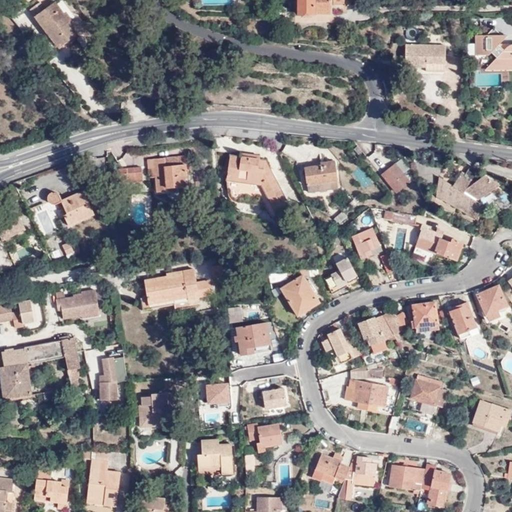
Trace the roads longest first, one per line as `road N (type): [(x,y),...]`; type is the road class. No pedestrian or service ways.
road 1 (residential): [(489,257),(460,282),(396,289),(333,309),(312,326),(301,356),(319,419),(333,434),(459,458),(472,485),(468,511)]
road 2 (tertiary): [(374,137),(211,119),(112,133),(17,164)]
road 3 (unclassified): [(143,0),(202,35),(366,70),(376,97),(374,137)]
road 4 (tertiary): [(511,155),(374,137)]
